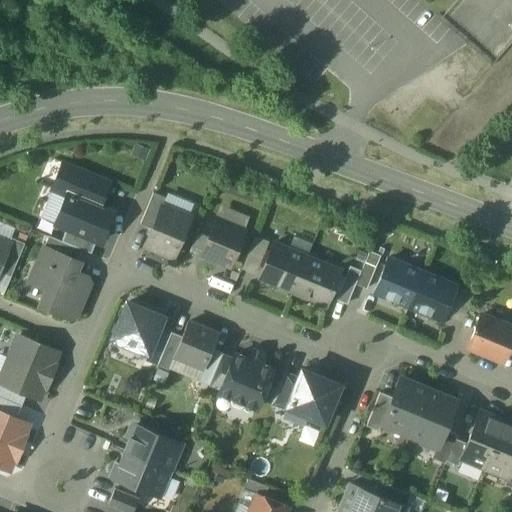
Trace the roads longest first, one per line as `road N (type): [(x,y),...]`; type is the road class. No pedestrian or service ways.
road 1 (tertiary): [(0,121),(114,101),(195,113),(511,228)]
road 2 (residential): [(369,364),(120,268),(86,340)]
road 3 (residential): [(86,340),(48,440),(60,483),(20,497),(0,488)]
road 4 (residential): [(369,364),(311,511)]
road 5 (residential): [(511,387),(406,342),(369,364)]
